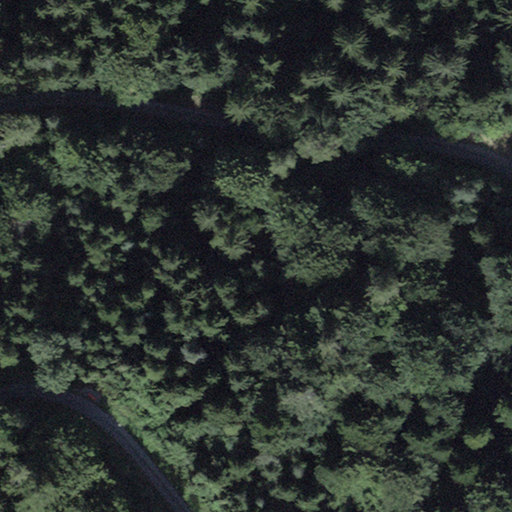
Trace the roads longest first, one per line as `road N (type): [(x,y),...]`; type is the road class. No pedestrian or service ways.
road 1 (track): [(511,174),(475,154),(200,109),(110,100),(0,104)]
road 2 (track): [(0,395),(75,394),(177,511)]
